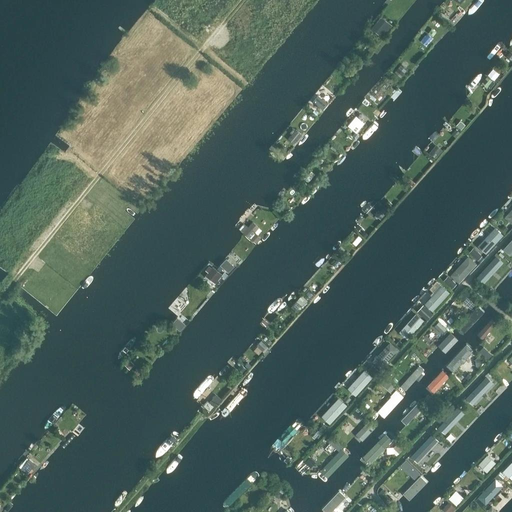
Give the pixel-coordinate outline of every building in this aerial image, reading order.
[(381,17),(373,26),(384,34),(392,25),(381,17)] [(400,66),(395,72),(401,77),(406,71),(400,66)] [(487,76),(483,81),(487,85),(486,86),(487,88),(489,86),(491,88),(495,83),(493,81),(487,76)] [(317,94),(311,101),(323,111),(329,104),(317,94)] [(356,116),(348,126),(356,133),(364,123),(356,116)] [(461,121),(456,126),(461,130),(465,125),(461,121)] [(291,135),(289,137),(295,143),(302,135),(295,130),(293,128),(289,133),(291,135)] [(456,129),(452,134),(456,138),(460,133),(456,129)] [(435,147),(430,153),(436,158),(441,153),(435,147)] [(282,204),(277,209),(282,215),(288,210),(282,204)] [(511,206),(502,218),(510,225),(511,223),(511,206)] [(380,207),(376,211),(383,217),(387,212),(380,207)] [(243,224),(239,229),(249,238),(253,233),(255,231),(248,225),(247,227),(243,224)] [(493,229),(475,248),(483,255),(501,236),(493,229)] [(253,233),(249,238),(255,243),(260,238),(253,233)] [(447,276),(456,285),(475,265),(467,256),(447,276)] [(337,259),(332,264),(336,267),(340,262),(337,259)] [(227,260),(221,267),(228,272),(234,266),(227,260)] [(207,272),(204,276),(214,284),(222,274),(211,267),(211,268),(208,266),(204,270),(207,272)] [(421,306),(431,314),(448,294),(439,285),(421,306)] [(309,289),(304,295),(309,299),(314,293),(309,289)] [(301,295),(296,301),(304,308),(309,302),(301,295)] [(455,329),(465,338),(492,309),(482,300),(455,329)] [(412,312),(400,326),(411,335),(422,321),(412,312)] [(495,314),(466,345),(472,351),(502,320),(495,314)] [(177,318),(171,324),(179,331),(185,324),(177,318)] [(455,329),(427,358),(437,368),(465,338),(455,329)] [(399,350),(390,340),(374,356),(383,366),(399,350)] [(261,341),(256,346),(264,353),(268,348),(261,341)] [(472,351),(466,345),(445,366),(452,373),(472,351)] [(427,358),(400,387),(410,397),(437,368),(427,358)] [(127,361),(124,364),(129,370),(133,366),(127,361)] [(241,364),(237,368),(242,372),(246,369),(241,364)] [(370,379),(361,371),(344,389),(351,398),(370,379)] [(440,372),(425,389),(432,395),(447,378),(440,372)] [(496,389),(486,380),(478,389),(488,398),(496,389)] [(400,387),(370,418),(381,428),(410,397),(400,387)] [(336,397),(317,416),(326,425),(345,407),(336,397)] [(207,400),(203,406),(209,411),(214,406),(207,400)] [(422,410),(416,404),(399,421),(405,427),(422,410)] [(446,437),(455,426),(448,420),(439,431),(446,437)] [(368,439),(359,430),(342,446),(351,455),(368,439)] [(372,447),(357,461),(365,470),(380,455),(372,447)] [(338,448),(316,471),(326,481),(348,458),(338,448)] [(419,465),(429,455),(422,448),(412,458),(419,465)] [(486,471),(493,464),(487,457),(479,465),(486,471)] [(26,458),(19,467),(27,473),(35,465),(26,458)] [(257,478),(252,473),(222,503),(227,508),(257,478)] [(402,495),(410,502),(427,483),(418,476),(402,495)] [(320,510),(321,511),(330,511),(346,497),(339,491),(320,510)] [(462,500),(455,492),(446,500),(454,508),(462,500)]
